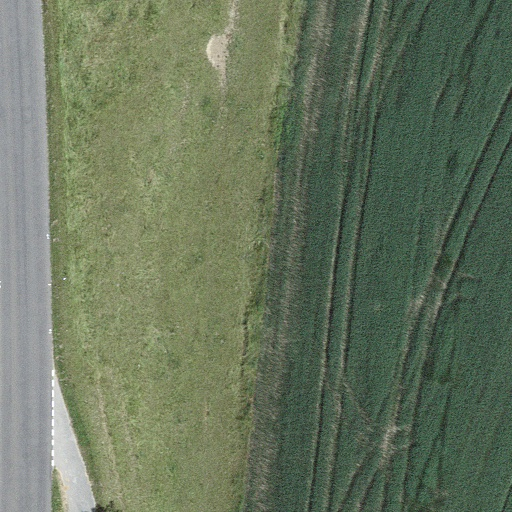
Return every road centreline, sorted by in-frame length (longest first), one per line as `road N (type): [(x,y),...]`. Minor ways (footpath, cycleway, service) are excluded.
road 1 (tertiary): [(17,0),(26,203),(20,511)]
road 2 (track): [(81,511),(81,487),(23,362)]
